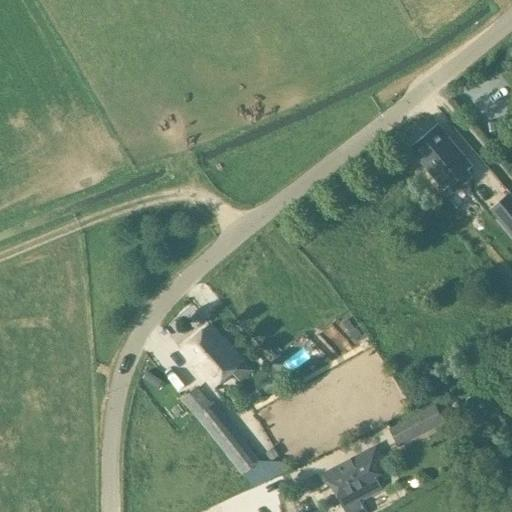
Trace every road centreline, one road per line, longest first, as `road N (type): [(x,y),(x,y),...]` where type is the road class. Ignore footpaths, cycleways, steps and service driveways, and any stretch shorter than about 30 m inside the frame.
road 1 (unclassified): [(110,511),(116,392),(154,313),(237,234),(511,19)]
road 2 (track): [(242,230),(208,204),(164,197),(0,257)]
